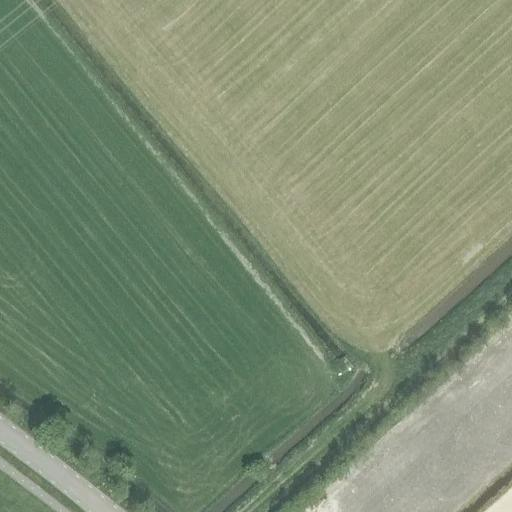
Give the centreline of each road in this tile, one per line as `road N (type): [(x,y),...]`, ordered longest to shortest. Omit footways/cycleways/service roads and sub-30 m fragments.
road 1 (track): [(245,511),(384,386),(376,354)]
road 2 (track): [(384,386),(511,274)]
road 3 (tertiary): [(0,431),(103,511)]
